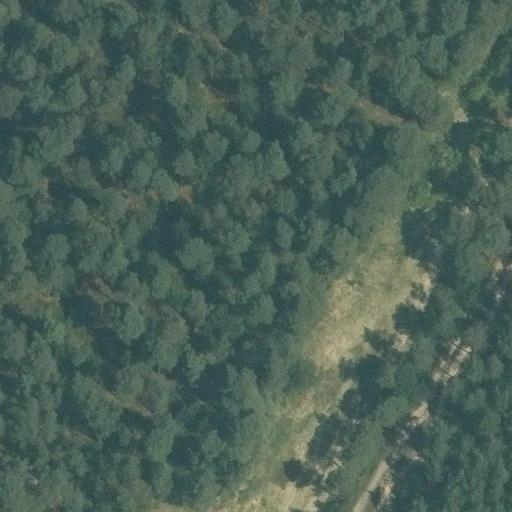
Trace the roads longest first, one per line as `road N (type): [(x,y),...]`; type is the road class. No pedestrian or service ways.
road 1 (track): [(97,0),(493,163)]
road 2 (track): [(311,511),(409,306),(493,163)]
